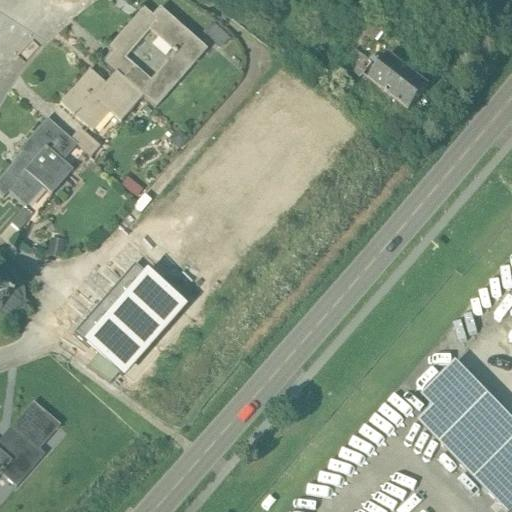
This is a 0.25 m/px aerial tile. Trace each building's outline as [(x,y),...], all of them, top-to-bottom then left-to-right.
[(436,0),(450,10),(457,0),(436,0)] [(206,52),(159,11),(152,18),(143,10),(109,50),(114,54),(123,62),(124,61),(149,33),(172,53),(171,55),(174,57),(139,96),(143,99),(155,110),(192,69),(187,64),(200,49),(205,53),(206,52)] [(382,31),(363,16),(354,27),(373,42),(382,31)] [(220,34),(212,26),(204,34),(212,42),(220,34)] [(355,50),(349,58),(354,62),(360,55),(355,50)] [(134,70),(124,61),(123,62),(114,54),(104,65),(115,75),(123,82),(134,70)] [(372,64),(362,56),(350,71),(360,78),(372,64)] [(428,87),(388,56),(368,80),(409,112),(428,87)] [(115,75),(105,87),(89,72),(88,73),(88,74),(71,94),(70,93),(60,106),(92,135),(94,133),(90,130),(105,112),(120,125),(143,99),(139,96),(123,82),(115,75)] [(45,123),(19,152),(18,153),(22,156),(0,180),(0,198),(2,200),(8,194),(24,209),(25,208),(24,206),(40,188),(51,197),(72,173),(59,162),(73,146),(70,142),(46,121),(45,122),(45,123)] [(99,149),(79,132),(70,142),(73,146),(90,160),(99,149)] [(24,209),(10,225),(19,232),(33,216),(24,209)] [(64,242),(50,239),(47,256),(61,258),(64,242)] [(134,264),(71,336),(122,380),(185,308),(134,264)] [(0,265),(0,345),(20,335),(13,329),(23,314),(23,287),(14,274),(0,265)] [(185,409),(248,337),(210,304),(147,376),(185,409)] [(511,511),(511,420),(467,374),(418,421),(505,511),(511,511)] [(33,405),(12,428),(11,428),(11,429),(17,434),(0,454),(0,453),(0,477),(1,478),(2,477),(16,489),(17,488),(16,487),(43,457),(44,457),(45,456),(38,451),(58,428),(59,428),(60,427),(33,404),(32,405),(33,405)]
